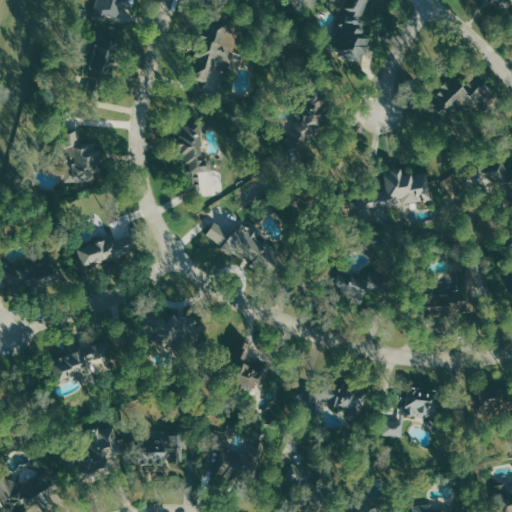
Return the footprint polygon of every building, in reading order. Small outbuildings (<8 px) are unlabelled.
[(98,0),(93,17),(108,22),(110,16),(120,19),(123,8),(130,11),(133,0),(98,0)] [(370,0),(347,0),(344,8),(348,9),(332,50),(363,62),(373,37),(363,32),(368,20),(363,19),(370,0)] [(511,0),(488,0),(503,15),(511,5),(511,0)] [(210,82),(213,68),(242,73),(245,54),(239,53),(243,29),(218,25),(216,36),(203,34),(194,79),(210,82)] [(118,42),(110,40),(108,47),(96,44),(88,74),(91,75),(87,93),(100,97),(105,80),(108,81),(118,42)] [(465,85),(452,74),(428,103),(452,123),(470,102),(483,114),(499,95),(474,74),(465,85)] [(181,154),(187,153),(189,174),(209,172),(208,159),(204,159),(201,126),(209,125),(209,119),(177,122),(181,154)] [(66,183),(102,180),(99,143),(82,144),(81,131),(62,132),(66,183)] [(487,183),(511,196),(511,166),(511,167),(499,160),(487,183)] [(432,200),(431,181),(414,182),(413,173),(404,174),(403,168),(385,170),(387,190),(356,193),(358,207),(350,208),(352,224),(393,220),(392,213),(402,212),(401,203),(432,200)] [(214,223),(207,235),(224,246),(222,249),(243,262),(246,257),(265,269),(280,245),(242,221),(234,235),(214,223)] [(78,247),(84,267),(133,253),(128,237),(114,241),(112,237),(78,247)] [(15,261),(16,267),(7,269),(10,292),(63,284),(59,262),(52,264),(50,255),(15,261)] [(423,290),(422,312),(435,312),(435,308),(474,308),(474,269),(459,268),(458,284),(431,284),(431,291),(423,290)] [(336,270),(333,298),(369,303),(370,294),(385,296),(387,277),(336,270)] [(58,383),(94,371),(94,368),(116,361),(108,337),(82,346),(81,342),(64,347),(67,356),(50,361),(58,383)] [(264,367),(246,360),(252,344),(245,341),(228,384),(253,394),(264,367)] [(303,376),(294,407),(316,413),(318,406),(361,419),(368,396),(303,376)] [(479,415),(510,410),(506,385),(475,391),(479,415)] [(407,414),(438,416),(439,392),(420,391),(420,387),(409,386),(407,414)] [(404,436),(404,421),(385,420),(384,435),(404,436)] [(108,457),(128,450),(124,436),(119,438),(115,426),(101,431),(99,426),(85,430),(98,466),(109,462),(108,457)] [(211,448),(224,450),(220,475),(256,482),(262,448),(251,446),(250,454),(227,450),(230,434),(214,430),(211,448)] [(185,431),(163,431),(164,440),(145,440),(145,451),(140,452),(140,465),(167,464),(167,462),(186,461),(185,431)] [(307,505),(318,507),(323,472),(286,466),(283,485),(309,489),(307,505)] [(0,509),(2,511),(6,511),(46,511),(46,505),(40,505),(34,499),(53,483),(52,476),(44,467),(26,483),(15,484),(6,474),(3,474),(0,476),(0,509)] [(502,511),(511,511),(511,481),(497,485),(502,511)] [(413,506),(414,511),(462,511),(462,510),(446,511),(434,511),(434,503),(413,506)]
